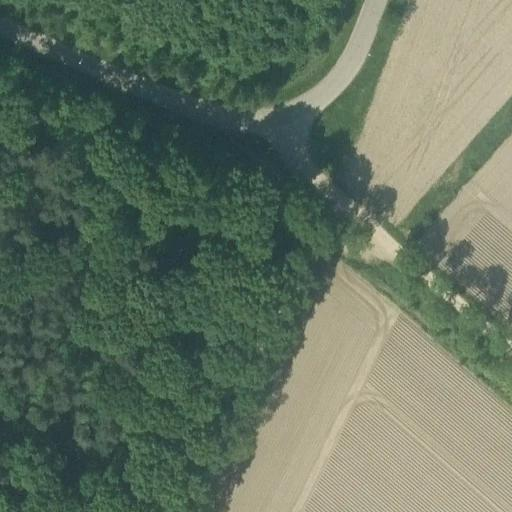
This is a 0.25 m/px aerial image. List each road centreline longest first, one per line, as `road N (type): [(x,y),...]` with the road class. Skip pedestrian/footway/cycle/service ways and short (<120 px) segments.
road 1 (unclassified): [(0,28),(195,113),(236,121),(319,103),(346,73),(376,0)]
road 2 (track): [(190,511),(342,205)]
road 3 (track): [(342,205),(511,352)]
